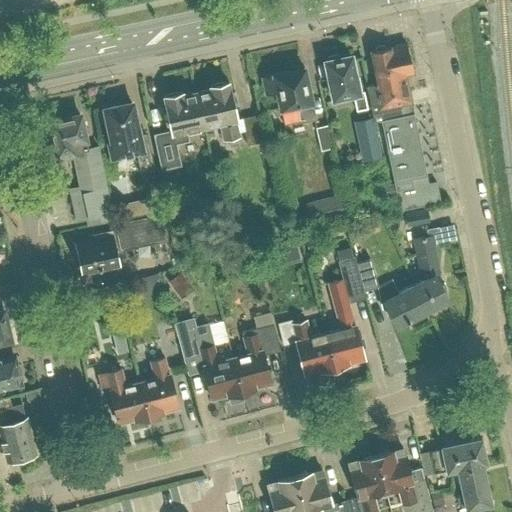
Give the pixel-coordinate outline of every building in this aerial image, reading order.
[(370,49),(377,82),(366,84),(373,116),(374,121),(381,119),(380,118),(402,113),(399,101),(410,99),(404,72),(411,71),(405,42),(398,43),(386,45),(382,43),(375,44),(373,48),(370,49)] [(338,56),(337,53),(326,55),(326,58),(323,58),(328,82),(326,82),(328,91),(330,90),(331,96),(352,92),(355,107),(366,105),(362,88),(360,89),(357,75),(354,75),(349,53),(338,56)] [(300,66),(299,64),(291,66),(290,68),(266,73),(270,91),(275,90),(279,106),(283,122),(314,116),(303,65),(300,66)] [(195,90),(203,125),(219,122),(223,138),(239,134),(235,118),(236,118),(227,79),(223,80),(220,80),(215,81),(213,82),(208,83),(209,87),(195,90)] [(203,125),(195,90),(182,92),(181,89),(176,90),(174,90),(169,91),(166,93),(162,94),(170,129),(154,133),(161,165),(178,161),(174,141),(187,138),(185,129),(203,125)] [(380,118),(381,119),(394,180),(396,187),(413,184),(411,176),(426,173),(443,169),(428,95),(410,99),(399,101),(402,113),(380,118)] [(134,114),(131,100),(104,106),(105,110),(102,111),(104,120),(107,119),(110,135),(106,136),(110,155),(136,150),(140,169),(152,167),(145,132),(140,134),(136,114),(134,114)] [(57,154),(73,151),(82,189),(72,191),(78,217),(99,212),(100,219),(114,215),(98,144),(89,146),(87,136),(84,137),(79,112),(76,113),(76,110),(66,112),(67,115),(49,119),(54,141),(51,142),(53,151),(56,150),(57,154)] [(246,144),(263,141),(258,114),(241,118),(246,144)] [(371,157),(381,154),(374,121),(373,116),(362,118),(371,157)] [(321,148),(334,145),(329,123),(315,126),(321,148)] [(321,222),(345,215),(340,193),(304,201),(309,220),(321,217),(321,222)] [(407,222),(428,218),(426,207),(405,211),(407,222)] [(118,262),(114,244),(119,243),(120,245),(128,243),(163,235),(162,228),(159,213),(115,222),(116,227),(93,232),(94,237),(75,241),(79,255),(75,258),(77,266),(81,267),(82,270),(118,262)] [(408,284),(421,311),(447,298),(434,273),(438,270),(431,234),(413,237),(421,277),(408,284)] [(328,246),(333,259),(347,253),(341,240),(328,246)] [(346,301),(364,296),(353,254),(335,259),(346,301)] [(364,284),(375,281),(369,255),(357,258),(364,284)] [(421,311),(408,284),(396,289),(391,278),(377,285),(380,304),(385,303),(396,324),(421,311)] [(92,304),(116,299),(114,287),(90,292),(92,304)] [(324,329),(333,363),(363,355),(354,321),(352,321),(348,305),(334,309),(338,325),(324,329)] [(6,325),(3,311),(0,311),(0,340),(9,339),(9,336),(11,335),(8,324),(6,325)] [(231,354),(240,388),(270,380),(261,349),(277,345),(272,324),(269,314),(257,317),(260,327),(255,328),(255,330),(241,334),(245,350),(231,354)] [(333,363),(324,329),(309,333),(304,317),(292,320),(291,316),(276,320),(282,342),(294,338),(303,371),(333,363)] [(240,388),(231,354),(216,358),(207,326),(194,329),(192,322),(174,326),(180,350),(198,345),(202,361),(202,362),(211,396),(226,392),(229,402),(243,398),(240,388)] [(123,331),(112,334),(115,344),(125,341),(123,331)] [(0,357),(0,385),(19,381),(19,379),(20,376),(18,368),(16,366),(13,355),(0,357)] [(139,379),(148,413),(177,405),(168,371),(167,371),(163,355),(149,358),(154,375),(139,379)] [(148,413),(139,379),(124,383),(120,366),(97,372),(102,389),(109,387),(118,421),(148,413)] [(0,408),(0,440),(1,445),(3,444),(7,458),(23,454),(23,457),(33,455),(34,452),(28,427),(31,426),(29,418),(25,419),(22,403),(0,408)] [(456,467),(482,462),(486,461),(481,435),(440,444),(440,446),(429,448),(433,470),(445,467),(445,470),(456,467)] [(402,445),(375,452),(384,487),(396,483),(403,510),(404,511),(432,511),(423,474),(411,477),(402,445)] [(371,490),(384,487),(375,452),(348,459),(357,494),(342,498),(345,511),(363,511),(376,507),(371,490)] [(491,502),(482,462),(456,467),(465,508),(491,502)] [(345,511),(342,498),(330,501),(321,467),(294,474),(303,509),(315,505),(316,511),(345,511)] [(290,511),(291,511),(303,509),(294,474),(267,481),(275,511),(290,511)] [(446,480),(435,481),(436,503),(448,502),(446,480)]
